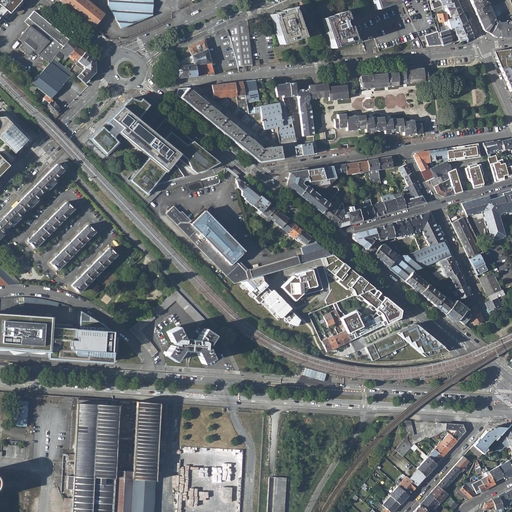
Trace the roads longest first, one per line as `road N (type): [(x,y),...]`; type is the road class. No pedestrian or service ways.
road 1 (residential): [(160,96),(179,84),(483,48)]
road 2 (tertiary): [(485,400),(224,383)]
road 3 (tertiary): [(224,393),(483,412)]
road 4 (tertiary): [(0,377),(224,393)]
road 5 (residential): [(149,378),(135,345),(98,313),(48,293),(0,292)]
road 6 (tertiary): [(0,207),(124,86)]
road 7 (tertiary): [(110,75),(0,190)]
road 8 (tertiary): [(149,378),(0,367)]
road 9 (residential): [(262,180),(286,167),(404,149)]
road 10 (secondary): [(142,64),(161,45),(266,0)]
road 11 (secondary): [(160,96),(262,180)]
road 12 (residential): [(403,511),(483,412)]
road 13 (residential): [(433,205),(485,318)]
